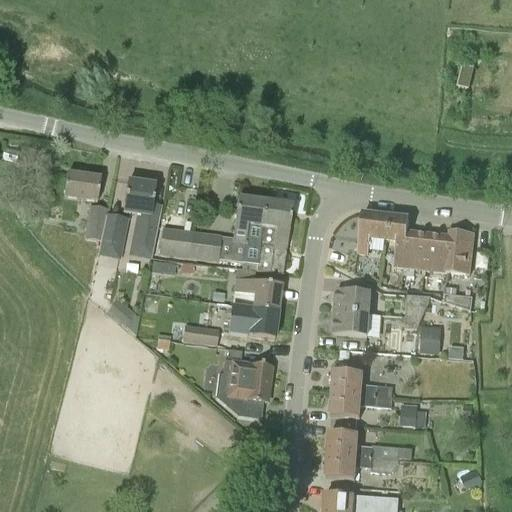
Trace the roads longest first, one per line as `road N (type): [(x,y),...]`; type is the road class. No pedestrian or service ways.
road 1 (unclassified): [(339,202),(319,182),(0,116)]
road 2 (unclassified): [(285,511),(316,230),(339,202)]
road 3 (unclassified): [(511,217),(369,196),(339,202)]
